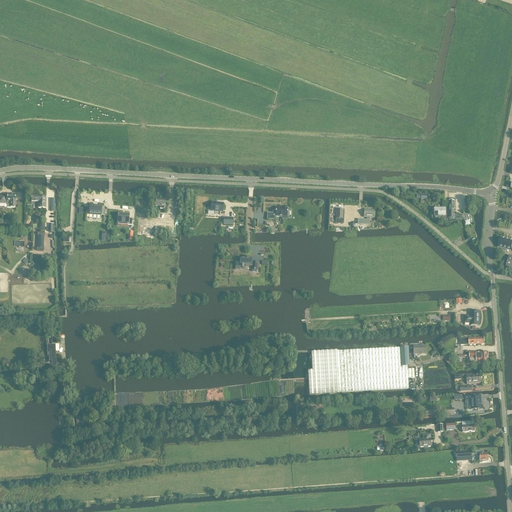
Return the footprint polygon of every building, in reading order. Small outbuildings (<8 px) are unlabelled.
[(7,195),(7,197),(0,196),(0,204),(5,204),(7,205),(7,208),(15,208),(15,201),(15,196),(7,195)] [(46,209),(46,198),(43,198),(43,196),(31,196),(31,202),(38,202),(38,209),(46,209)] [(165,207),(165,200),(156,200),(155,207),(160,207),(160,210),(164,210),(165,207)] [(449,210),(449,212),(449,218),(449,221),(454,221),(454,220),(457,220),(457,218),(459,218),(459,215),(457,215),(454,215),(454,201),(449,201),(449,210)] [(220,212),(220,215),(225,216),(225,212),(223,212),(223,204),(211,203),(211,211),(207,211),(208,211),(208,215),(214,215),(214,212),(220,212)] [(89,215),(104,216),(105,208),(102,208),(102,207),(90,206),(89,215)] [(267,216),(267,220),(276,221),(276,217),(283,217),(283,216),(289,216),(290,212),(287,212),(287,209),(287,208),(282,208),(276,208),(275,211),(273,211),(273,213),(270,213),(270,216),(267,216)] [(336,210),(335,224),(343,224),(344,210),(336,210)] [(367,220),(359,220),(358,220),(357,225),(369,226),(369,225),(369,218),(374,218),(375,211),(364,210),(364,218),(367,218),(367,220)] [(117,216),(117,217),(118,217),(117,225),(132,226),(132,219),(129,219),(129,216),(125,215),(125,214),(122,214),(122,215),(118,215),(118,216),(117,216)] [(511,241),(500,238),(498,248),(502,249),(502,251),(506,252),(506,250),(511,251),(511,246),(511,241)] [(235,262),(235,270),(240,270),(240,267),(246,267),(246,266),(252,266),(252,272),(257,272),(257,261),(256,261),(254,261),(251,261),(252,258),(249,258),(246,257),(246,259),(243,259),(243,258),(241,258),(240,259),(239,263),(235,262)] [(471,317),(465,316),(465,323),(471,324),(471,326),(479,326),(479,312),(471,312),(471,317)] [(460,346),(461,346),(477,345),(477,346),(481,346),(481,345),(484,345),(484,338),(460,339),(460,346)] [(57,366),(55,340),(52,340),(52,345),(47,345),(48,353),(50,353),(50,356),(49,356),(50,361),(52,361),(52,367),(57,366)] [(408,389),(408,379),(414,378),(414,370),(407,370),(407,367),(409,367),(408,347),(346,351),(311,352),(312,371),(308,371),(309,395),(349,392),(408,389)] [(487,360),(487,359),(487,357),(487,352),(482,352),(481,353),(476,353),(470,353),(470,363),(482,362),(482,363),(487,363),(487,360)] [(480,384),(479,376),(467,377),(467,385),(480,384)] [(481,406),(481,402),(481,395),(465,396),(466,404),(471,403),(471,410),(478,410),(478,411),(479,411),(479,410),(483,410),(482,406),(481,406)] [(76,416),(77,424),(85,423),(84,416),(80,417),(80,416),(76,416)] [(472,422),(462,422),(463,433),(475,432),(474,426),(472,426),(472,422)] [(419,443),(416,443),(416,448),(419,448),(423,448),(423,449),(427,449),(427,447),(431,447),(430,440),(430,436),(424,436),(424,440),(419,440),(419,443)] [(475,455),(471,455),(472,458),(479,458),(479,462),(480,462),(481,463),(482,463),(483,462),(483,461),(488,461),(487,455),(483,455),(483,451),(475,451),(475,455)]
